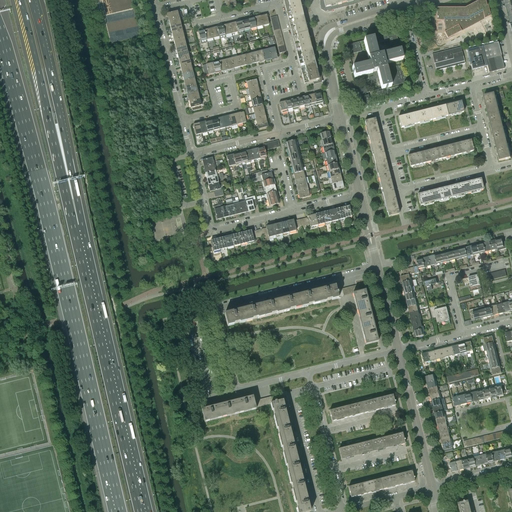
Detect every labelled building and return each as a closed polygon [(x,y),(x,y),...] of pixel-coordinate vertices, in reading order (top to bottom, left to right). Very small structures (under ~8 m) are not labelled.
[(235,0),(233,0),(225,2),(226,9),(237,6),(235,0)] [(319,0),(320,5),(321,10),(325,12),(353,5),(358,3),(357,0),(319,0)] [(445,27),(448,39),(490,17),(488,10),(487,10),(484,0),(481,0),(465,9),(437,9),(437,14),(436,27),(445,27)] [(299,1),(285,5),(288,20),(303,17),(299,1)] [(166,18),(167,21),(179,18),(177,12),(167,14),(167,17),(166,18)] [(266,15),(260,16),(263,26),(269,25),(266,15)] [(260,16),(254,18),(256,28),(263,26),(260,16)] [(303,17),(288,20),(293,37),(307,33),(303,17)] [(179,18),(167,21),(168,24),(169,25),(170,28),(181,25),(179,18)] [(254,18),(248,19),(250,29),(256,28),(254,18)] [(248,19),(241,21),(244,31),(250,29),(248,19)] [(241,21),(235,23),(238,33),(244,31),(241,21)] [(235,23),(229,24),(232,34),(238,33),(235,23)] [(229,24),(223,26),(225,36),(232,34),(229,24)] [(181,25),(170,28),(171,31),(170,32),(170,35),(182,32),(181,25)] [(223,26),(217,27),(219,37),(225,36),(223,26)] [(217,27),(210,29),(213,39),(219,37),(217,27)] [(210,29),(204,30),(207,40),(213,39),(210,29)] [(200,42),(201,42),(207,40),(204,30),(198,32),(200,42)] [(182,32),(170,35),(171,38),(173,38),(173,41),(184,38),(182,32)] [(307,33),(293,37),(296,52),(311,49),(307,33)] [(399,45),(398,41),(396,33),(391,34),(392,40),(389,40),(391,47),(399,45)] [(392,40),(391,34),(378,37),(379,43),(389,40),(392,40)] [(184,38),(173,41),(174,44),(173,45),(174,48),(186,45),(184,38)] [(383,55),(378,56),(373,38),(370,39),(370,42),(369,42),(368,43),(367,40),(364,41),(368,59),(370,63),(352,68),(353,72),(355,71),(356,72),(356,73),(353,74),(354,78),(372,73),(377,71),(380,85),(390,83),(387,69),(386,69),(385,64),(403,60),(402,56),(399,57),(398,55),(401,54),(400,50),(382,55),(383,55)] [(359,42),(346,45),(349,55),(361,52),(359,42)] [(497,43),(493,44),(482,47),(485,60),(493,58),(501,56),(497,43)] [(186,45),(174,48),(174,51),(176,52),(177,55),(187,52),(186,45)] [(275,47),(268,49),(271,59),(277,58),(275,47)] [(432,54),(433,59),(438,58),(439,63),(434,64),(436,71),(465,64),(462,51),(461,47),(432,54)] [(483,67),(487,66),(485,60),(482,47),(467,51),(472,71),(483,68),(483,67)] [(268,49),(262,51),(265,61),(271,59),(268,49)] [(315,64),(311,49),(296,52),(300,68),(315,64)] [(262,51),(256,52),(258,62),(265,61),(262,51)] [(187,52),(177,55),(177,57),(176,58),(177,62),(189,59),(187,52)] [(256,52),(250,54),(252,64),(258,62),(256,52)] [(250,54),(243,55),(246,66),(252,64),(250,54)] [(243,55),(237,57),(240,67),(246,66),(243,55)] [(501,56),(493,58),(496,71),(504,69),(501,56)] [(237,57),(231,58),(234,69),(240,67),(237,57)] [(231,58),(225,60),(227,70),(234,69),(231,58)] [(485,60),(487,66),(489,73),(496,71),(493,58),(485,60)] [(189,59),(177,62),(178,65),(179,65),(180,68),(191,65),(189,59)] [(225,60),(219,62),(221,72),(227,70),(225,60)] [(215,73),(212,63),(212,61),(209,62),(210,64),(202,66),(205,76),(215,73)] [(221,72),(219,62),(212,63),(215,73),(221,72)] [(315,64),(300,68),(304,84),(308,83),(309,83),(319,80),(315,64)] [(191,65),(180,68),(181,71),(180,72),(181,75),(193,72),(191,65)] [(408,82),(404,65),(397,66),(401,84),(408,82)] [(193,72),(181,75),(181,78),(183,78),(183,81),(194,79),(193,72)] [(258,86),(256,80),(256,78),(245,80),(248,89),(258,86)] [(194,79),(183,81),(184,84),(183,85),(184,88),(196,85),(194,79)] [(196,85),(184,88),(184,91),(186,92),(187,95),(198,92),(196,85)] [(258,86),(248,89),(249,95),(259,92),(258,86)] [(198,92),(187,95),(188,98),(186,99),(187,102),(199,99),(198,92)] [(259,92),(249,95),(251,101),(261,98),(259,92)] [(323,101),(321,94),(321,93),(314,94),(316,103),(317,102),(322,101),(323,101)] [(494,94),(483,96),(487,113),(498,110),(494,94)] [(261,98),(251,101),(252,107),(262,105),(261,98)] [(199,99),(187,102),(188,105),(189,105),(190,108),(201,106),(199,99)] [(285,102),(279,103),(281,111),(282,111),(286,110),(287,110),(285,102)] [(452,104),(445,106),(448,116),(464,112),(461,102),(454,104),(454,103),(452,104)] [(262,105),(252,107),(254,113),(264,111),(262,105)] [(436,108),(430,110),(432,120),(448,116),(445,106),(438,108),(438,107),(436,108)] [(420,112),(414,114),(416,124),(432,120),(430,110),(423,111),(422,111),(420,112)] [(498,110),(487,113),(491,129),(502,126),(498,110)] [(264,111),(254,113),(255,120),(265,117),(264,111)] [(240,113),(234,115),(237,125),(243,124),(243,123),(246,122),(243,113),(240,113)] [(398,118),(400,128),(416,124),(414,114),(407,115),(405,116),(398,118)] [(234,115),(228,116),(231,127),(237,125),(234,115)] [(228,116),(222,117),(225,128),(231,127),(228,116)] [(222,117),(217,119),(219,129),(225,128),(222,117)] [(265,117),(255,120),(257,126),(256,126),(257,130),(268,127),(265,117)] [(217,119),(211,120),(213,131),(219,129),(217,119)] [(380,138),(376,123),(375,119),(364,122),(369,140),(374,139),(380,138)] [(211,120),(205,122),(207,132),(213,131),(211,120)] [(205,122),(199,123),(202,134),(207,132),(205,122)] [(199,123),(193,125),(196,135),(202,134),(199,123)] [(502,126),(491,129),(495,145),(507,142),(502,126)] [(331,138),(329,132),(317,135),(319,141),(321,140),(331,138)] [(332,144),(331,138),(321,140),(322,147),(332,144)] [(380,138),(374,139),(369,140),(374,159),(378,158),(384,157),(380,138)] [(285,143),(287,149),(297,147),(295,140),(285,143)] [(471,141),(455,145),(457,155),(473,151),(471,141)] [(507,142),(495,145),(499,161),(511,158),(507,142)] [(332,144),(322,147),(324,153),(334,150),(332,144)] [(455,145),(439,149),(442,159),(457,155),(455,145)] [(264,147),(257,149),(260,159),(266,157),(265,151),(264,151),(264,147)] [(297,147),(287,149),(288,155),(298,153),(297,147)] [(257,149),(251,150),(254,161),(260,159),(257,149)] [(439,149),(423,153),(426,163),(442,159),(439,149)] [(251,150),(245,152),(248,162),(254,161),(251,150)] [(334,150),(324,153),(325,159),(336,156),(334,150)] [(245,152),(239,154),(241,164),(248,162),(245,152)] [(298,153),(288,155),(290,162),(300,159),(298,153)] [(423,153),(407,156),(410,167),(426,163),(423,153)] [(239,154),(232,155),(235,165),(241,164),(239,154)] [(232,155),(226,157),(229,167),(235,165),(232,155)] [(336,156),(325,159),(327,165),(337,163),(336,156)] [(384,157),(378,158),(374,159),(379,179),(383,177),(389,176),(384,157)] [(202,161),(203,167),(213,164),(212,158),(202,161)] [(300,159),(290,162),(291,168),(301,165),(300,159)] [(337,163),(327,165),(329,171),(339,169),(337,163)] [(213,164),(203,167),(205,173),(215,170),(213,164)] [(301,165),(291,168),(293,174),(303,171),(301,165)] [(339,169),(329,171),(330,178),(340,175),(339,169)] [(215,170),(205,173),(207,179),(217,177),(215,170)] [(303,171),(293,174),(294,180),(305,178),(303,171)] [(271,173),(268,174),(267,174),(261,176),(263,181),(273,179),(271,173)] [(340,175),(330,178),(332,184),(342,181),(340,175)] [(389,176),(383,177),(379,179),(383,198),(388,196),(394,195),(389,176)] [(217,177),(207,179),(208,185),(218,183),(217,177)] [(305,178),(294,180),(296,187),(306,184),(305,178)] [(273,179),(263,181),(264,188),(274,185),(273,179)] [(480,179),(464,183),(467,194),(483,190),(480,179)] [(342,181),(332,184),(333,191),(344,188),(342,181)] [(218,183),(208,185),(210,192),(213,191),(220,190),(220,189),(218,183)] [(464,183),(449,187),(451,198),(467,194),(464,183)] [(306,184),(296,187),(298,193),(308,190),(306,184)] [(274,185),(264,188),(266,194),(276,191),(274,185)] [(449,187),(433,191),(435,202),(451,198),(449,187)] [(308,190),(298,193),(299,199),(309,197),(308,190)] [(276,191),(266,194),(267,200),(277,198),(276,191)] [(433,191),(417,195),(420,206),(435,202),(433,191)] [(394,195),(388,196),(383,198),(388,217),(399,214),(394,195)] [(253,207),(252,201),(252,200),(248,201),(247,198),(245,199),(245,202),(248,212),(254,210),(253,207)] [(277,198),(267,200),(269,207),(279,204),(277,198)] [(248,212),(245,202),(239,204),(242,214),(248,212)] [(239,204),(233,205),(235,215),(242,214),(239,204)] [(233,205),(227,207),(229,217),(235,215),(233,205)] [(349,206),(342,208),(344,219),(352,217),(349,206)] [(227,207),(220,208),(223,218),(229,217),(227,207)] [(217,220),(223,218),(220,208),(214,210),(217,220)] [(342,208),(335,210),(338,221),(344,219),(342,208)] [(335,210),(328,212),(331,222),(338,221),(335,210)] [(328,212),(321,213),(324,224),(331,222),(328,212)] [(321,213),(315,215),(317,226),(324,224),(321,213)] [(308,217),(305,218),(307,225),(310,224),(310,228),(317,226),(315,215),(308,217)] [(293,220),(286,222),(289,233),(296,231),(295,228),(298,227),(296,220),(293,221),(293,220)] [(286,222),(280,224),(282,235),(289,233),(286,222)] [(280,224),(273,226),(275,236),(282,235),(280,224)] [(266,228),(263,229),(265,235),(268,235),(268,238),(275,236),(273,226),(266,227),(266,228)] [(251,231),(244,233),(247,244),(254,242),(253,238),(256,238),(254,231),(251,232),(251,231)] [(244,233),(237,234),(240,245),(247,244),(244,233)] [(237,234),(231,236),(233,247),(240,245),(237,234)] [(231,236),(224,238),(226,249),(233,247),(231,236)] [(224,238),(217,239),(220,250),(226,249),(224,238)] [(213,252),(220,250),(217,239),(210,241),(213,252)] [(501,239),(495,240),(498,249),(497,249),(498,251),(506,249),(505,243),(503,243),(501,239)] [(495,240),(489,242),(491,251),(497,249),(498,249),(495,240)] [(489,242),(483,243),(485,252),(491,251),(489,242)] [(483,243),(477,245),(479,254),(485,252),(483,243)] [(477,245),(471,247),(473,255),(479,254),(477,245)] [(471,247),(465,248),(467,257),(473,255),(471,247)] [(465,248),(459,250),(461,258),(467,257),(465,248)] [(459,250),(453,251),(455,260),(461,258),(459,250)] [(453,251),(447,253),(449,262),(455,260),(453,251)] [(447,253),(441,254),(443,263),(449,262),(447,253)] [(441,254),(435,256),(437,265),(437,266),(440,265),(440,264),(443,263),(441,254)] [(435,256),(429,257),(431,266),(437,265),(435,256)] [(429,257),(423,259),(425,268),(431,266),(429,257)] [(416,260),(418,266),(414,267),(415,273),(419,272),(418,269),(425,268),(423,259),(416,260)] [(414,267),(402,270),(403,276),(409,275),(415,273),(414,267)] [(400,277),(402,283),(410,281),(409,275),(403,276),(400,277)] [(463,279),(464,279),(463,279),(468,278),(470,284),(471,284),(471,287),(469,287),(470,292),(478,290),(480,297),(474,298),(474,299),(483,296),(478,275),(463,279)] [(427,291),(428,290),(432,289),(431,286),(431,285),(438,283),(437,279),(424,282),(427,293),(427,291)] [(413,280),(410,281),(402,283),(403,289),(412,287),(414,286),(413,280)] [(335,286),(323,289),(316,291),(320,304),(320,303),(320,302),(337,298),(338,299),(338,297),(336,291),(335,286)] [(414,293),(412,287),(403,289),(405,295),(414,293)] [(316,291),(298,296),(301,308),(302,308),(301,307),(319,303),(319,304),(320,304),(316,291)] [(359,292),(355,293),(352,294),(357,311),(363,309),(369,308),(365,291),(359,292)] [(414,293),(405,295),(406,301),(415,299),(414,293)] [(298,296),(286,299),(279,300),(283,313),(283,312),(301,307),(301,308),(298,296)] [(415,299),(406,301),(408,307),(417,305),(415,299)] [(279,300),(273,302),(261,305),(264,317),(265,317),(264,316),(282,312),(283,313),(279,300)] [(509,302),(503,304),(505,313),(511,311),(509,302)] [(503,304),(497,305),(499,314),(505,313),(503,304)] [(261,305),(249,308),(243,309),(246,322),(246,321),(264,316),(264,317),(261,305)] [(417,305),(408,307),(409,313),(418,311),(417,305)] [(497,305),(491,307),(493,316),(499,314),(497,305)] [(436,306),(430,308),(432,319),(433,319),(432,315),(435,314),(438,323),(449,320),(446,307),(437,310),(436,306)] [(487,317),(484,309),(484,307),(478,308),(479,310),(478,310),(481,319),(487,317)] [(493,316),(491,307),(484,309),(487,317),(493,316)] [(369,308),(363,309),(357,311),(361,328),(368,326),(374,325),(369,308)] [(481,319),(478,310),(479,310),(478,308),(469,311),(471,321),(481,319)] [(243,309),(235,311),(224,314),(227,327),(228,327),(228,326),(245,321),(246,322),(243,309)] [(418,311),(409,313),(411,319),(420,317),(418,311)] [(420,317),(411,319),(412,325),(421,323),(420,317)] [(421,323),(412,325),(414,331),(423,329),(421,323)] [(374,325),(368,326),(361,328),(365,345),(378,342),(374,325)] [(423,329),(414,331),(415,338),(424,336),(423,329)] [(483,339),(485,345),(494,343),(492,337),(483,339)] [(471,342),(464,344),(467,353),(473,351),(471,342)] [(494,343),(485,345),(486,351),(495,349),(494,343)] [(464,344),(458,345),(461,354),(467,353),(464,344)] [(458,345),(452,347),(454,356),(461,354),(458,345)] [(452,347),(446,348),(448,357),(454,356),(452,347)] [(446,348),(440,350),(442,359),(448,357),(446,348)] [(495,349),(486,351),(488,357),(497,355),(495,349)] [(440,350),(434,351),(436,360),(442,359),(440,350)] [(434,351),(428,353),(430,362),(436,360),(434,351)] [(422,354),(424,363),(430,362),(428,353),(422,354)] [(497,355),(488,357),(489,363),(498,361),(497,355)] [(498,361),(489,363),(491,369),(500,367),(498,361)] [(500,367),(491,369),(492,376),(501,373),(500,367)] [(434,375),(425,377),(427,383),(436,381),(434,375)] [(436,381),(427,383),(428,390),(437,387),(436,381)] [(501,386),(495,387),(497,396),(503,395),(501,386)] [(437,387),(428,390),(430,396),(439,393),(437,387)] [(495,387),(489,389),(491,398),(497,396),(495,387)] [(489,389),(483,390),(485,399),(491,398),(489,389)] [(483,390),(477,392),(479,401),(485,399),(483,390)] [(477,392),(471,393),(473,402),(479,401),(477,392)] [(439,393),(430,396),(431,402),(440,399),(439,393)] [(471,393),(465,395),(467,404),(473,402),(471,393)] [(376,399),(377,403),(379,410),(395,406),(395,405),(394,403),(395,402),(395,401),(394,401),(393,395),(376,399)] [(465,395),(459,396),(461,405),(467,404),(465,395)] [(278,402),(276,396),(268,397),(270,404),(278,402)] [(459,396),(452,398),(455,407),(461,405),(459,396)] [(253,397),(248,398),(235,401),(238,414),(256,409),(256,408),(255,408),(254,401),(253,397)] [(379,410),(377,403),(376,399),(361,403),(364,414),(379,410)] [(440,399),(431,402),(433,408),(442,405),(440,399)] [(235,401),(218,405),(221,418),(238,414),(235,401)] [(278,402),(270,404),(270,405),(271,405),(276,422),(274,423),(281,421),(287,420),(283,401),(278,402)] [(361,403),(345,407),(348,418),(364,414),(361,403)] [(218,405),(214,406),(201,409),(205,422),(221,418),(218,405)] [(442,405),(433,408),(434,414),(443,412),(442,405)] [(329,411),(330,415),(332,422),(348,418),(345,407),(329,411)] [(443,412),(434,414),(436,420),(445,418),(443,412)] [(445,418),(436,420),(437,426),(446,424),(445,418)] [(287,420),(281,421),(274,423),(275,423),(276,423),(280,441),(279,441),(292,438),(287,420)] [(446,424),(437,426),(439,432),(448,430),(446,424)] [(448,430),(439,432),(440,438),(449,436),(448,430)] [(402,433),(386,437),(389,448),(405,444),(405,443),(404,441),(405,441),(404,439),(404,440),(402,433)] [(449,436),(440,438),(442,444),(451,442),(449,436)] [(370,441),(371,445),(373,452),(389,448),(386,437),(370,441)] [(292,438),(279,441),(279,442),(280,441),(285,459),(284,460),(290,458),(297,457),(292,438)] [(373,452),(371,445),(370,441),(355,445),(355,449),(357,456),(373,452)] [(451,442),(442,444),(444,450),(452,448),(451,442)] [(357,456),(355,449),(355,445),(339,449),(341,460),(357,456)] [(504,450),(498,452),(500,460),(506,459),(504,450)] [(498,452),(492,453),(494,462),(500,460),(498,452)] [(492,453),(486,455),(488,464),(494,462),(492,453)] [(486,455),(480,456),(482,465),(488,464),(486,455)] [(480,456),(473,458),(476,467),(482,465),(480,456)] [(297,457),(290,458),(284,460),(285,460),(289,477),(288,477),(289,478),(301,475),(297,457)] [(473,458),(468,459),(470,468),(476,467),(473,458)] [(468,459),(461,461),(464,470),(470,468),(468,459)] [(461,461),(455,462),(458,471),(464,470),(461,461)] [(451,473),(458,471),(455,462),(449,464),(451,473)] [(413,479),(414,478),(414,477),(413,478),(412,471),(396,475),(397,479),(398,486),(414,482),(414,481),(414,479),(413,479)] [(301,475),(289,478),(290,478),(294,496),(293,496),(306,493),(301,475)] [(398,486),(397,479),(396,475),(380,479),(383,490),(398,486)] [(380,479),(364,483),(367,494),(383,490),(380,479)] [(348,487),(349,491),(351,498),(367,494),(364,483),(348,487)] [(306,493),(293,496),(293,497),(294,496),(298,511),(309,511),(310,511),(306,493)] [(468,501),(466,502),(465,502),(465,501),(464,501),(464,502),(458,504),(459,511),(471,511),(469,501),(468,501)]
